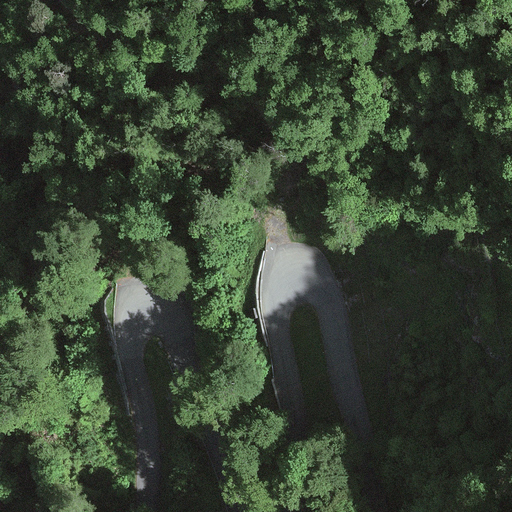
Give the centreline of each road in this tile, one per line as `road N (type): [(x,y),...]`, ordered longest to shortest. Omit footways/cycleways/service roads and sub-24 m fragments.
road 1 (tertiary): [(290,511),(292,421),(274,296),(295,273),(315,277),(325,292),(377,511)]
road 2 (tertiary): [(147,511),(149,457),(128,331),(143,306),(163,315),(173,332),(239,511)]
